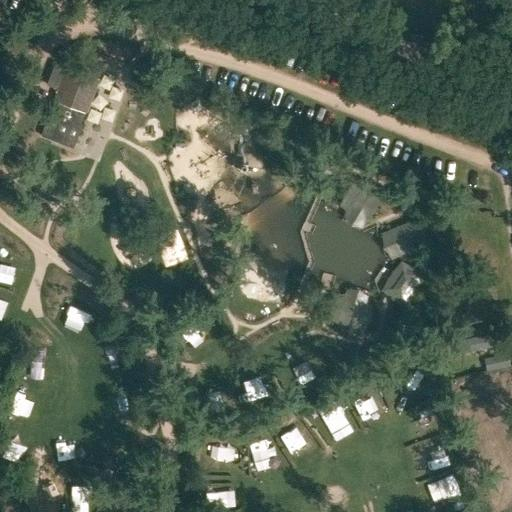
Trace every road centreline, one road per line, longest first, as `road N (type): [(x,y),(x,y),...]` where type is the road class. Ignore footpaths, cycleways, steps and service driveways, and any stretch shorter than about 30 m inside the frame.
road 1 (unclassified): [(511,86),(281,0)]
road 2 (track): [(0,483),(129,472),(156,476),(198,511)]
road 3 (track): [(89,0),(81,24),(48,41),(0,140)]
